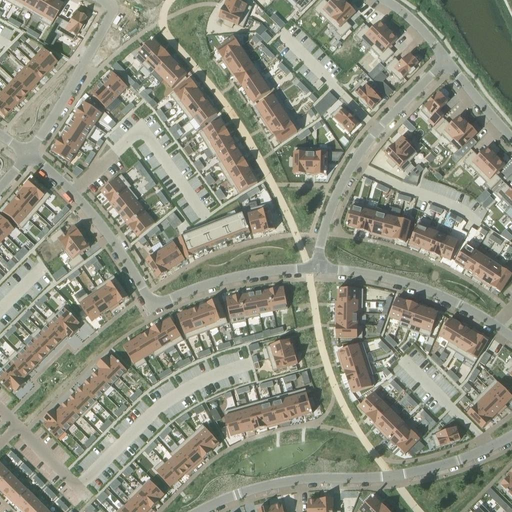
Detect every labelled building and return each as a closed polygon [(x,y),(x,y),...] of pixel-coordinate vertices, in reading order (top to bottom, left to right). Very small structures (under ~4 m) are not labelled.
[(14,0),(12,5),(21,11),(27,0),(14,0)] [(27,0),(21,11),(23,9),(31,14),(39,0),(27,0)] [(39,0),(31,14),(40,19),(39,21),(40,22),(52,0),(39,0)] [(52,0),(40,22),(49,27),(62,5),(53,0),(52,0)] [(227,0),(224,8),(247,18),(252,8),(245,5),(247,0),(245,0),(237,0),(238,0),(237,0),(227,0)] [(291,0),(297,6),(295,7),(301,13),(312,2),(309,0),(291,0)] [(324,0),(313,11),(319,16),(320,15),(329,23),(347,5),(347,4),(346,5),(341,0),(334,0),(332,2),(329,5),(324,0)] [(347,5),(329,23),(337,32),(336,33),(341,39),(352,28),(347,23),(356,14),(350,8),(348,5),(347,5)] [(224,8),(219,19),(225,21),(224,25),(232,29),(234,25),(243,29),(247,18),(224,8)] [(62,20),(54,33),(61,37),(62,35),(73,41),(78,32),(79,32),(79,31),(80,32),(84,26),(82,25),(83,25),(82,25),(83,23),(86,19),(79,15),(74,12),(74,14),(68,24),(62,20)] [(366,26),(355,37),(361,42),(362,41),(371,49),(389,31),(380,22),(374,28),(371,31),(366,26)] [(277,26),(273,31),(275,33),(276,34),(281,30),(277,26)] [(389,31),(371,49),(379,58),(378,59),(383,65),(394,54),(389,49),(392,46),(398,40),(389,31)] [(265,32),(260,37),(263,40),(267,44),(272,39),(265,32)] [(236,37),(216,50),(223,60),(223,59),(240,48),(241,48),(243,47),(236,37)] [(255,37),(251,40),(254,43),(256,45),(259,41),(255,37)] [(153,40),(134,58),(143,67),(161,49),(153,40)] [(161,49),(143,67),(152,76),(155,73),(155,72),(170,58),(171,58),(162,48),(161,49)] [(240,48),(223,59),(229,68),(246,56),(241,48),(240,48)] [(265,48),(262,51),(266,56),(270,52),(265,48)] [(42,50),(36,56),(50,70),(56,63),(42,50)] [(270,52),(266,56),(271,61),(275,57),(270,52)] [(395,59),(385,70),(390,75),(392,74),(400,82),(408,74),(409,74),(410,75),(415,70),(414,69),(414,68),(419,64),(413,58),(409,55),(400,64),(395,59)] [(36,56),(30,62),(44,76),(50,70),(36,56)] [(246,56),(229,68),(235,77),(252,65),(246,56)] [(155,73),(152,76),(160,84),(163,81),(178,66),(170,58),(155,72),(155,73)] [(30,62),(24,68),(39,82),(44,76),(30,62)] [(235,77),(234,77),(241,87),(241,86),(260,73),(261,73),(263,72),(256,62),(252,65),(235,77)] [(281,63),(277,67),(282,71),(286,68),(281,63)] [(178,66),(163,81),(172,90),(187,75),(178,66)] [(24,68),(18,74),(33,88),(39,82),(24,68)] [(286,68),(282,71),(287,76),(290,73),(286,68)] [(112,73),(102,83),(117,99),(128,88),(112,73)] [(260,73),(241,86),(247,95),(266,82),(261,73),(260,73)] [(18,74),(13,80),(27,94),(33,88),(18,74)] [(126,74),(122,78),(127,82),(131,79),(126,74)] [(363,83),(354,92),(362,100),(361,101),(366,107),(367,105),(368,106),(368,105),(372,110),(378,104),(382,101),(372,92),(377,86),(367,76),(361,82),(363,83)] [(131,79),(127,82),(132,87),(135,84),(131,79)] [(13,80),(7,87),(21,100),(27,94),(13,80)] [(190,80),(170,96),(177,105),(197,89),(198,89),(190,80)] [(266,82),(247,95),(253,104),(275,90),(268,80),(266,82)] [(319,80),(314,86),(318,90),(324,84),(319,80)] [(102,83),(91,94),(107,109),(117,99),(102,83)] [(300,83),(297,86),(301,91),(305,87),(300,83)] [(7,87),(1,93),(16,106),(21,100),(7,87)] [(305,87),(301,91),(306,96),(310,92),(305,87)] [(197,89),(177,105),(183,113),(204,98),(197,89)] [(143,91),(139,95),(143,98),(144,99),(148,96),(143,91)] [(1,93),(0,93),(0,103),(10,112),(16,106),(1,93)] [(329,93),(314,108),(321,117),(337,101),(329,93)] [(429,103),(421,112),(429,120),(428,122),(433,127),(444,117),(439,112),(448,103),(445,99),(439,93),(434,98),(433,97),(427,102),(429,103)] [(277,94),(256,108),(262,117),(283,103),(277,94)] [(312,95),(309,98),(314,103),(317,100),(312,95)] [(148,96),(144,99),(149,104),(152,101),(148,96)] [(204,98),(183,113),(190,122),(194,119),(210,106),(204,98)] [(83,102),(75,115),(94,127),(94,126),(102,114),(83,102)] [(0,103),(0,115),(4,119),(10,112),(0,103)] [(131,103),(126,108),(130,111),(134,107),(131,103)] [(283,103),(262,117),(268,126),(289,112),(283,103)] [(210,106),(194,119),(201,128),(217,115),(210,106)] [(340,107),(331,116),(339,124),(338,126),(343,131),(345,130),(349,134),(353,131),(359,125),(354,121),(349,115),(348,115),(340,107)] [(126,108),(121,112),(125,116),(130,111),(126,108)] [(289,112),(268,126),(274,135),(296,121),(289,112)] [(75,115),(68,127),(86,139),(88,141),(96,128),(94,126),(94,127),(75,115)] [(445,121),(435,131),(440,137),(442,135),(450,144),(468,126),(460,117),(459,117),(453,123),(451,126),(450,126),(445,121)] [(113,121),(108,125),(111,129),(116,124),(113,121)] [(220,121),(199,134),(204,142),(225,129),(220,121)] [(274,135),(273,135),(280,145),(302,130),(296,121),(274,135)] [(406,121),(402,125),(406,129),(411,125),(406,121)] [(468,126),(450,144),(459,153),(477,134),(472,129),(469,126),(468,125),(468,126)] [(68,127),(60,139),(78,151),(86,139),(68,127)] [(225,129),(204,142),(208,150),(230,137),(225,128),(225,129)] [(230,137),(208,150),(213,158),(215,157),(215,156),(216,156),(234,145),(230,137)] [(394,146),(393,147),(410,163),(417,155),(408,145),(409,144),(402,137),(394,146)] [(60,139),(52,152),(70,163),(78,151),(60,139)] [(216,156),(215,156),(215,157),(219,163),(220,164),(222,162),(239,152),(234,145),(216,156)] [(393,146),(385,154),(390,159),(387,162),(393,168),(396,165),(403,173),(412,164),(410,163),(393,147),(394,146),(393,146)] [(473,152),(463,163),(468,168),(470,167),(478,175),(496,157),(487,148),(481,155),(479,157),(478,157),(473,152)] [(289,159),(289,168),(294,168),(293,175),(305,175),(305,174),(305,154),(306,154),(306,149),(294,149),(294,159),(289,159)] [(316,149),(316,154),(316,176),(327,176),(327,168),(327,164),(327,162),(338,162),(344,153),(327,153),(327,149),(316,149)] [(219,163),(217,165),(222,173),(229,169),(243,160),(239,152),(222,162),(220,164),(219,163)] [(305,154),(305,174),(310,175),(310,176),(316,176),(316,154),(306,154),(305,154)] [(496,157),(478,175),(486,184),(485,185),(491,191),(501,180),(496,175),(505,166),(496,157)] [(229,169),(222,173),(227,181),(236,175),(248,168),(249,168),(244,159),(243,160),(229,169)] [(419,165),(416,168),(420,173),(424,169),(419,165)] [(76,167),(72,174),(76,178),(83,171),(76,167)] [(236,175),(227,181),(232,189),(234,187),(233,187),(242,182),(253,176),(248,168),(236,175)] [(416,168),(412,171),(417,176),(420,173),(416,168)] [(438,173),(434,176),(439,181),(443,178),(438,173)] [(122,175),(101,192),(110,204),(129,188),(129,189),(131,187),(122,175)] [(242,182),(233,187),(234,187),(238,195),(257,184),(253,176),(242,182)] [(29,179),(22,187),(42,205),(50,197),(29,179)] [(149,184),(144,187),(148,192),(156,185),(151,179),(147,182),(149,184)] [(506,185),(495,195),(501,201),(502,199),(502,200),(497,205),(505,213),(510,208),(511,206),(511,188),(511,190),(506,185)] [(19,192),(16,197),(35,213),(42,205),(22,187),(18,191),(19,192)] [(129,188),(110,204),(119,215),(136,201),(137,202),(138,200),(129,189),(129,188)] [(16,197),(9,205),(28,222),(35,213),(16,197)] [(486,200),(481,205),(485,210),(490,204),(486,200)] [(136,201),(119,215),(128,226),(145,212),(137,202),(136,201)] [(348,214),(346,221),(348,222),(346,227),(358,230),(359,230),(365,208),(366,206),(353,202),(350,214),(348,214)] [(9,205),(1,213),(21,230),(28,222),(9,205)] [(269,205),(258,208),(264,232),(263,233),(264,233),(275,230),(269,205)] [(258,208),(247,210),(253,235),(263,233),(264,232),(258,208)] [(358,230),(358,231),(370,234),(371,233),(370,233),(376,211),(365,208),(359,230),(358,230)] [(376,211),(370,233),(371,233),(382,236),(388,214),(389,212),(376,209),(376,211)] [(60,212),(56,217),(59,220),(64,216),(60,212)] [(145,212),(128,226),(138,238),(155,224),(145,212)] [(174,213),(166,219),(174,230),(182,224),(174,213)] [(181,239),(179,239),(186,260),(187,259),(192,257),(193,257),(193,256),(197,254),(207,251),(216,247),(226,243),(235,239),(245,236),(250,234),(243,214),(237,217),(181,239)] [(388,214),(382,236),(393,239),(393,240),(399,217),(388,214)] [(0,231),(6,237),(13,231),(0,217),(0,231)] [(56,217),(51,222),(54,225),(59,220),(56,217)] [(393,239),(393,240),(405,243),(411,221),(399,217),(393,240),(393,239)] [(419,221),(410,245),(420,249),(428,230),(430,225),(419,221)] [(45,227),(40,232),(44,236),(49,231),(45,227)] [(157,227),(152,231),(155,235),(160,231),(157,227)] [(61,230),(49,239),(53,245),(59,241),(65,250),(66,250),(82,238),(83,238),(82,237),(80,234),(75,228),(65,236),(61,230)] [(430,253),(429,253),(440,258),(440,257),(448,238),(450,234),(439,229),(437,234),(438,234),(430,253)] [(428,230),(420,249),(430,253),(438,234),(437,234),(428,230)] [(511,239),(511,236),(505,230),(500,236),(509,242),(511,239)] [(152,231),(147,235),(150,239),(155,235),(152,231)] [(40,232),(36,237),(39,240),(44,236),(40,232)] [(65,250),(64,251),(71,261),(67,264),(72,270),(84,261),(80,255),(83,253),(90,248),(83,238),(82,238),(66,250),(65,250)] [(143,238),(138,242),(141,246),(147,242),(143,238)] [(448,238),(440,257),(450,261),(458,242),(448,238)] [(173,241),(163,247),(176,267),(185,261),(173,241)] [(467,244),(455,263),(464,269),(475,252),(476,252),(477,250),(467,244)] [(23,247),(19,251),(24,256),(28,252),(23,247)] [(163,247),(154,254),(155,256),(155,255),(167,273),(176,267),(163,247)] [(19,251),(16,254),(21,259),(24,256),(19,251)] [(475,252),(464,269),(473,275),(485,258),(484,257),(476,252),(475,252)] [(485,258),(473,275),(482,281),(496,259),(487,253),(484,257),(485,258)] [(155,256),(146,261),(157,279),(167,273),(155,255),(155,256)] [(496,259),(482,281),(491,286),(492,287),(505,265),(496,259)] [(10,260),(7,264),(11,268),(15,265),(10,260)] [(7,264),(3,267),(8,272),(11,268),(7,264)] [(491,286),(491,287),(501,293),(511,275),(511,269),(505,265),(492,287),(491,286)] [(114,276),(104,283),(119,304),(118,304),(119,305),(128,298),(114,276)] [(104,283),(95,289),(96,291),(97,291),(110,310),(118,304),(119,304),(104,283)] [(284,288),(269,290),(273,312),(288,309),(284,288)] [(83,290),(74,296),(77,301),(91,322),(101,316),(88,297),(87,295),(83,290)] [(269,290),(255,293),(259,315),(259,314),(273,312),(269,290)] [(337,302),(363,303),(363,290),(350,290),(346,290),(338,290),(337,302)] [(88,297),(101,316),(110,310),(97,291),(96,291),(88,297)] [(255,293),(241,296),(245,319),(246,319),(260,317),(259,314),(259,315),(255,293)] [(45,295),(40,300),(43,304),(48,299),(45,295)] [(241,296),(226,298),(231,325),(246,322),(246,319),(245,319),(241,296)] [(396,299),(390,319),(400,322),(407,303),(396,299)] [(40,300),(35,305),(39,308),(43,304),(40,300)] [(218,300),(207,304),(208,304),(217,328),(228,324),(218,300)] [(337,302),(337,314),(360,315),(363,315),(363,303),(337,302)] [(400,322),(398,327),(409,330),(417,306),(418,307),(418,306),(407,302),(407,303),(400,322)] [(208,304),(198,308),(207,332),(217,328),(208,304)] [(417,306),(409,330),(419,334),(428,310),(418,307),(417,306)] [(56,315),(55,315),(74,335),(79,330),(76,327),(80,324),(73,317),(72,316),(63,307),(56,315)] [(198,308),(188,312),(197,336),(207,332),(198,308)] [(428,310),(419,334),(430,338),(438,314),(428,310)] [(29,311),(25,315),(28,319),(33,314),(29,311)] [(188,312),(177,316),(186,340),(197,336),(188,312)] [(54,313),(46,322),(49,325),(64,339),(67,337),(70,339),(74,335),(55,315),(56,315),(54,313)] [(337,326),(360,327),(360,326),(360,315),(337,314),(337,326)] [(25,315),(20,320),(23,324),(28,319),(25,315)] [(161,325),(174,347),(184,341),(170,319),(161,325)] [(450,319),(439,337),(449,343),(460,325),(450,319)] [(161,324),(151,330),(151,331),(151,330),(165,352),(174,347),(161,325),(161,324)] [(42,332),(56,347),(64,339),(49,325),(42,332)] [(449,343),(446,347),(456,353),(469,331),(460,325),(449,343)] [(14,326),(9,331),(13,334),(18,329),(14,326)] [(336,326),(336,339),(362,339),(363,326),(360,326),(360,327),(337,326),(336,326)] [(39,329),(30,337),(34,340),(49,355),(56,347),(42,332),(39,329)] [(151,331),(142,336),(153,354),(152,354),(155,358),(165,352),(151,330),(151,331)] [(9,331),(5,335),(8,339),(13,334),(9,331)] [(469,331),(456,353),(465,358),(478,337),(478,336),(469,331)] [(388,335),(385,338),(390,343),(393,339),(388,335)] [(142,336),(133,341),(144,359),(152,354),(153,354),(142,336)] [(465,358),(462,364),(471,369),(474,364),(488,342),(478,336),(478,337),(465,358)] [(241,337),(234,339),(235,346),(243,344),(243,343),(242,339),(241,337)] [(393,339),(390,343),(394,347),(398,344),(393,339)] [(27,347),(26,348),(41,362),(49,355),(34,340),(27,347)] [(290,340),(266,347),(269,359),(294,353),(294,352),(291,341),(290,340)] [(133,341),(123,347),(136,369),(146,363),(144,359),(133,341)] [(381,341),(378,345),(382,349),(386,346),(381,341)] [(363,344),(339,352),(342,363),(366,355),(363,344)] [(405,345),(401,349),(404,353),(409,348),(405,345)] [(17,353),(17,354),(33,370),(41,362),(26,348),(27,347),(25,346),(17,353)] [(386,346),(382,349),(387,354),(391,351),(386,346)] [(16,352),(7,360),(9,362),(9,361),(26,378),(33,370),(17,354),(17,353),(16,352)] [(294,353),(269,359),(273,371),(298,364),(296,357),(295,353),(294,352),(294,353)] [(486,352),(480,363),(485,366),(491,355),(486,352)] [(434,354),(431,358),(436,363),(439,359),(434,354)] [(366,355),(342,363),(345,372),(345,373),(370,365),(366,355)] [(106,356),(101,361),(119,379),(127,371),(120,364),(119,363),(112,356),(109,359),(106,356)] [(392,358),(387,363),(391,366),(396,361),(392,358)] [(439,359),(436,363),(440,367),(444,364),(439,359)] [(9,362),(1,369),(3,371),(3,370),(21,388),(26,383),(23,380),(26,378),(9,361),(9,362)] [(101,361),(97,366),(99,369),(97,372),(111,386),(119,379),(101,361)] [(345,372),(345,373),(348,384),(349,384),(349,383),(371,376),(373,376),(370,365),(345,373),(345,372)] [(0,367),(0,383),(2,385),(3,387),(10,393),(13,390),(16,393),(21,388),(3,370),(3,371),(1,369),(0,367)] [(386,369),(382,372),(387,377),(390,373),(386,369)] [(450,370),(447,374),(451,378),(455,375),(450,370)] [(97,372),(89,379),(104,394),(111,386),(97,372)] [(455,375),(451,378),(456,383),(459,379),(455,375)] [(371,376),(349,383),(349,384),(352,394),(374,387),(371,376)] [(89,379),(81,387),(96,402),(96,401),(104,394),(89,379)] [(511,397),(495,380),(487,388),(505,406),(511,399),(511,397)] [(393,381),(390,384),(394,389),(398,385),(393,381)] [(467,384),(464,387),(468,392),(472,388),(467,384)] [(398,385),(394,389),(399,394),(402,390),(398,385)] [(81,387),(74,395),(90,411),(98,403),(96,401),(96,402),(81,387)] [(487,388),(480,396),(498,414),(505,406),(487,388)] [(139,389),(134,394),(138,398),(142,393),(139,389)] [(305,389),(293,393),(300,417),(312,414),(311,408),(315,407),(313,398),(308,399),(305,389)] [(375,392),(359,408),(367,416),(383,400),(375,392)] [(293,393),(282,396),(289,420),(300,417),(293,393)] [(134,394),(130,399),(133,402),(138,398),(134,394)] [(74,395),(66,402),(81,417),(80,417),(82,419),(90,411),(74,395)] [(282,396),(270,399),(277,424),(289,420),(282,396)] [(408,396),(405,399),(410,404),(413,401),(408,396)] [(465,396),(460,401),(464,405),(468,400),(465,396)] [(480,396),(472,404),(475,407),(490,421),(497,414),(498,414),(480,396)] [(270,399),(259,402),(266,427),(277,424),(270,399)] [(367,416),(366,416),(374,425),(375,424),(391,407),(383,400),(367,416)] [(413,401),(410,404),(414,409),(418,405),(413,401)] [(66,402),(58,410),(73,425),(80,417),(81,417),(66,402)] [(259,402),(247,406),(254,430),(254,431),(266,427),(259,402)] [(124,405),(119,409),(122,413),(127,408),(124,405)] [(391,407),(375,424),(382,431),(399,415),(401,414),(392,405),(391,407)] [(247,406),(236,409),(243,433),(254,430),(247,406)] [(475,407),(467,415),(482,430),(491,422),(490,421),(475,407)] [(119,409),(114,414),(118,418),(122,413),(119,409)] [(236,409),(224,412),(231,437),(243,433),(236,409)] [(53,410),(48,415),(65,432),(73,425),(58,410),(56,413),(53,410)] [(424,411),(420,415),(425,419),(428,416),(424,411)] [(46,422),(43,425),(49,432),(51,434),(51,433),(57,440),(65,432),(48,415),(43,420),(46,422)] [(399,415),(382,431),(389,439),(390,439),(406,423),(406,422),(399,415)] [(428,416),(425,419),(430,424),(433,421),(428,416)] [(108,420),(104,425),(107,428),(112,423),(108,420)] [(389,439),(397,447),(416,429),(408,421),(406,422),(406,423),(390,439),(389,439)] [(104,425),(99,429),(102,433),(107,428),(104,425)] [(203,425),(194,433),(211,452),(212,452),(220,444),(203,425)] [(169,427),(164,432),(167,435),(172,431),(169,427)] [(443,433),(432,437),(436,449),(446,445),(447,445),(454,443),(454,442),(461,440),(458,432),(457,433),(456,428),(450,430),(449,429),(442,431),(443,433)] [(416,429),(397,447),(405,455),(408,452),(412,448),(417,443),(423,437),(416,429)] [(164,432),(159,436),(163,440),(167,435),(164,432)] [(194,433),(186,440),(203,459),(203,460),(212,452),(211,452),(194,433)] [(93,435),(88,440),(92,443),(97,439),(93,435)] [(88,440),(84,445),(87,448),(92,443),(88,440)] [(186,440),(178,447),(195,466),(203,459),(186,440)] [(153,442),(149,447),(152,451),(157,446),(153,442)] [(412,448),(408,452),(414,458),(423,449),(417,443),(412,448)] [(149,447),(144,452),(147,455),(152,451),(149,447)] [(178,447),(170,455),(173,458),(187,474),(195,466),(178,447)] [(81,448),(76,452),(79,456),(84,451),(81,448)] [(165,465),(179,481),(187,474),(173,458),(165,465)] [(162,461),(153,469),(170,488),(179,481),(165,465),(162,461)] [(129,467),(126,470),(130,475),(134,471),(129,467)] [(5,468),(0,472),(0,484),(11,474),(5,468)] [(126,470),(122,474),(127,478),(130,475),(126,470)] [(11,474),(0,484),(0,490),(3,494),(17,480),(11,474)] [(501,485),(500,485),(507,492),(506,492),(508,494),(509,494),(511,497),(511,481),(508,477),(508,478),(505,481),(504,481),(501,483),(501,485)] [(116,479),(113,483),(118,488),(121,484),(116,479)] [(17,480),(3,494),(9,500),(23,486),(17,480)] [(142,486),(142,487),(158,502),(165,496),(149,480),(142,486)] [(113,483),(110,486),(114,491),(118,488),(113,483)] [(141,485),(134,491),(151,509),(152,510),(159,502),(158,502),(142,487),(142,486),(141,485)] [(23,486),(9,500),(15,505),(29,491),(28,491),(23,486)] [(29,491),(15,505),(21,511),(35,497),(29,491)] [(134,491),(127,498),(131,501),(141,511),(148,511),(151,509),(134,491)] [(104,492),(100,496),(105,500),(108,497),(104,492)] [(100,496),(97,499),(101,504),(105,500),(100,496)] [(35,497),(21,511),(32,511),(41,503),(35,497)] [(364,506),(358,511),(375,511),(382,506),(382,505),(373,497),(369,501),(368,499),(363,505),(364,506)] [(333,511),(333,499),(320,500),(320,511),(340,511),(341,511),(336,511),(333,511)] [(308,511),(320,511),(320,500),(308,501),(308,511)] [(125,507),(129,511),(141,511),(131,501),(125,507)] [(41,503),(32,511),(43,511),(47,509),(41,503)]
